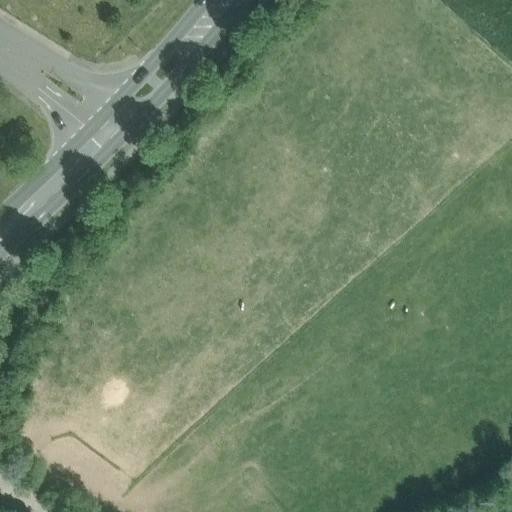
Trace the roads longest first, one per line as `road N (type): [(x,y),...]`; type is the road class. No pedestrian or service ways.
road 1 (primary): [(112,126),(220,0)]
road 2 (primary): [(0,239),(112,126)]
road 3 (residential): [(0,40),(112,126)]
